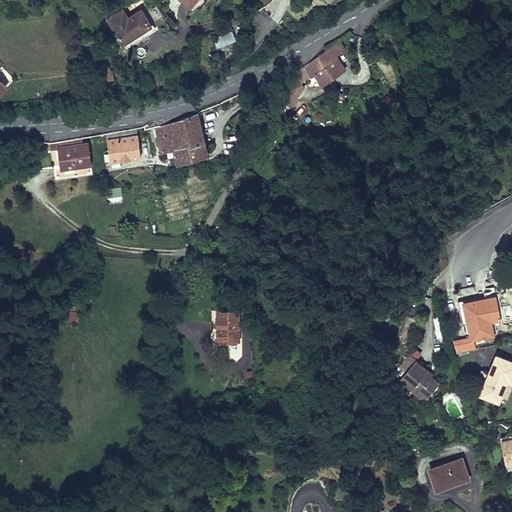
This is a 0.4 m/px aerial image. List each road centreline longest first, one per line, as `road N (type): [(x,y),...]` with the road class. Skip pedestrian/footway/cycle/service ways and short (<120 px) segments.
road 1 (residential): [(281,60),(282,81),(251,148),(175,283),(169,327)]
road 2 (tertiary): [(281,60),(153,112),(0,126)]
road 3 (unknown): [(208,95),(262,32),(262,14),(155,37)]
